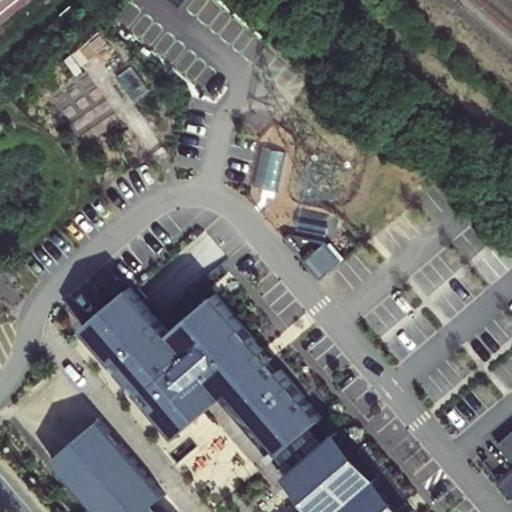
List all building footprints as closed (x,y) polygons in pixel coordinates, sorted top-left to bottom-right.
[(289,473),(326,441),(312,425),(322,417),(224,302),(176,339),(138,292),(90,331),(171,433),(223,392),(289,473)] [(100,424),(53,465),(93,511),(157,511),(150,504),(161,495),(100,424)] [(511,432),(498,445),(511,461),(511,432)] [(326,441),(289,473),(321,511),(403,511),(336,433),(326,441)] [(511,472),(496,486),(511,505),(511,472)]
